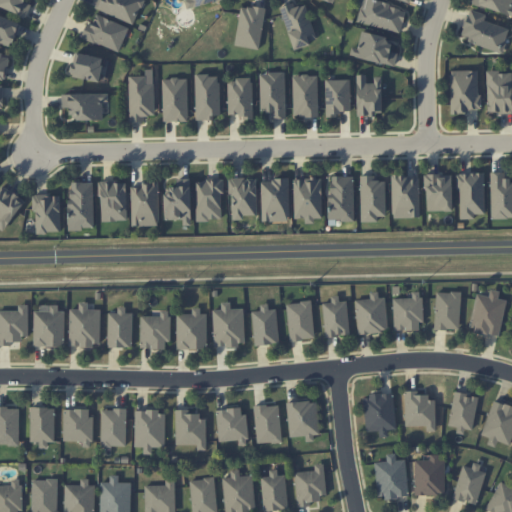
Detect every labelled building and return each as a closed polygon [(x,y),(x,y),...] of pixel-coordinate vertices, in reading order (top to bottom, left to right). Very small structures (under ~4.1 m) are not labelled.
[(0,0),(0,7),(27,17),(31,5),(22,2),(22,0),(0,0)] [(131,24),(139,7),(140,8),(144,0),(96,0),(94,8),(131,24)] [(187,9),(215,0),(186,0),(185,1),(187,9)] [(361,0),(356,22),(400,32),(406,8),(372,0),(361,0)] [(511,16),(511,0),(472,0),(471,3),(511,16)] [(317,41),(305,4),(295,8),(294,3),(280,7),(294,49),(317,41)] [(236,46),(260,49),(265,8),(240,5),(236,46)] [(484,21),(486,14),(469,9),(461,40),(503,51),(509,28),(484,21)] [(0,42),(11,47),(21,23),(0,14),(0,42)] [(82,38),(121,51),(129,26),(96,15),(93,25),(87,23),(82,38)] [(398,53),(390,51),(393,39),(361,32),(358,48),(351,47),(349,55),(395,66),(398,53)] [(0,52),(0,78),(6,79),(10,54),(0,52)] [(110,60),(76,52),(71,75),(104,83),(110,60)] [(129,76),(130,122),(144,121),(144,116),(155,115),(154,69),(145,70),(145,76),(129,76)] [(479,70),(450,70),(451,112),(480,111),(479,70)] [(487,113),(511,112),(511,71),(486,72),(487,113)] [(260,73),(261,110),(272,110),(272,118),(286,118),(285,72),(260,73)] [(357,115),(383,115),(382,77),(374,77),(374,83),(367,83),(366,74),(357,75),(357,115)] [(220,118),(220,75),(195,75),(196,119),(220,118)] [(318,75),(293,76),(293,117),(318,117),(318,75)] [(163,121),(188,121),(187,78),(163,78),(163,121)] [(228,114),(242,114),(241,119),(252,119),(253,79),(228,78),(228,114)] [(351,111),(350,79),(326,80),(326,117),(339,116),(339,111),(351,111)] [(103,119),(103,102),(109,102),(108,93),(62,94),(63,108),(71,107),(72,120),(103,119)] [(511,217),(511,179),(505,180),(504,172),(490,172),(491,218),(511,217)] [(484,173),(458,173),(459,219),(474,219),(474,214),(485,214),(484,173)] [(425,175),(426,211),(453,210),(452,174),(425,175)] [(361,222),(378,221),(378,216),(386,216),(385,181),(375,181),(375,175),(360,175),(361,222)] [(354,220),(354,176),(329,176),(329,220),(354,220)] [(420,218),(419,176),(391,176),(392,218),(420,218)] [(166,220),(183,219),(183,225),(191,225),(190,178),(176,179),(176,186),(165,187),(166,220)] [(243,216),(257,215),(256,178),(230,178),(231,220),(243,219),(243,216)] [(295,219),(305,219),(305,221),(322,220),(321,178),(294,178),(295,219)] [(263,221),(290,220),(289,179),(261,180),(263,221)] [(197,220),(223,220),(222,180),(196,180),(197,220)] [(126,181),(100,181),(101,221),(127,221),(126,181)] [(94,229),(93,182),(68,182),(69,229),(94,229)] [(159,182),(141,183),(141,186),(131,186),(132,226),(160,225),(159,182)] [(0,228),(5,231),(25,199),(2,185),(0,189),(0,228)] [(60,194),(34,195),(35,233),(61,232),(60,194)] [(477,293),(469,330),(499,336),(507,300),(498,298),(500,291),(491,289),(489,296),(477,293)] [(421,291),(411,292),(412,298),(393,298),(394,330),(422,329),(421,291)] [(436,291),(435,329),(460,329),(461,292),(436,291)] [(358,333),(387,331),(386,294),(370,295),(370,299),(356,299),(358,333)] [(325,336),(349,335),(347,301),(340,301),(339,296),(331,296),(332,302),(323,303),(325,336)] [(287,303),(289,341),(314,339),(312,301),(287,303)] [(101,309),(88,309),(88,302),(79,302),(79,309),(70,309),(69,346),(100,346),(101,309)] [(244,308),(231,309),(230,302),(221,302),(222,309),(213,309),(214,346),(245,345),(244,308)] [(280,343),(276,309),(269,310),(268,304),(260,304),(261,310),(252,311),(255,345),(280,343)] [(0,310),(0,345),(12,345),(12,341),(22,341),(22,336),(28,336),(28,305),(18,305),(18,310),(0,310)] [(34,307),(33,346),(64,346),(65,311),(58,311),(58,307),(34,307)] [(109,312),(108,347),(132,347),(133,313),(126,313),(126,307),(118,307),(118,313),(109,312)] [(177,314),(177,349),(207,349),(207,311),(192,310),(192,314),(177,314)] [(140,348),(169,348),(170,311),(161,311),(161,316),(141,316),(140,348)] [(406,425),(426,425),(426,431),(436,431),(435,396),(418,397),(418,390),(405,391),(406,425)] [(473,430),(478,396),(454,392),(449,425),(461,427),(461,428),(473,430)] [(364,395),(366,432),(379,431),(379,437),(388,437),(388,429),(396,429),(394,393),(364,395)] [(289,437),(306,436),(306,438),(319,437),(317,401),(288,402),(289,437)] [(511,445),(511,442),(511,406),(491,401),(483,435),(490,437),(488,444),(495,446),(497,441),(511,445)] [(258,444),(282,441),(278,404),(254,406),(258,444)] [(0,445),(19,445),(20,407),(0,406),(0,445)] [(54,442),(55,407),(31,407),(30,441),(39,441),(39,448),(47,448),(47,442),(54,442)] [(93,409),(64,408),(63,440),(92,441),(93,409)] [(127,409),(102,408),(101,446),(126,447),(127,409)] [(219,441),(247,440),(245,408),(217,409),(219,441)] [(176,445),(197,444),(197,450),(206,449),(206,415),(190,416),(190,409),(176,410),(176,445)] [(166,411),(135,410),(135,446),(144,446),(144,453),(152,454),(152,448),(165,448),(166,411)] [(375,462),(377,498),(408,496),(406,459),(396,460),(395,453),(386,454),(387,461),(375,462)] [(415,460),(415,494),(445,495),(445,462),(437,462),(437,455),(423,455),(423,460),(415,460)] [(297,507),(311,506),(311,502),(321,501),(320,495),(326,495),(324,464),(315,464),(315,471),(295,472),(297,507)] [(463,465),(452,497),(475,505),(487,469),(472,464),(472,468),(463,465)] [(253,475),(240,476),(239,469),(231,470),(231,477),(223,477),(224,511),(242,511),(255,511),(253,475)] [(288,509),(286,475),(278,475),(278,469),(269,470),(270,476),(262,477),(263,511),(288,509)] [(100,511),(130,511),(132,482),(119,482),(119,476),(110,475),(110,482),(101,482),(100,511)] [(217,511),(214,477),(189,480),(192,511),(217,511)] [(32,511),(57,511),(57,479),(32,480),(32,511)] [(65,484),(64,511),(94,511),(95,485),(89,485),(89,479),(80,479),(80,485),(65,484)] [(0,485),(0,511),(21,511),(21,480),(12,480),(12,485),(0,485)] [(176,511),(175,480),(166,480),(166,485),(145,485),(145,511),(176,511)] [(511,511),(511,486),(499,481),(486,511),(487,511),(511,511)]
